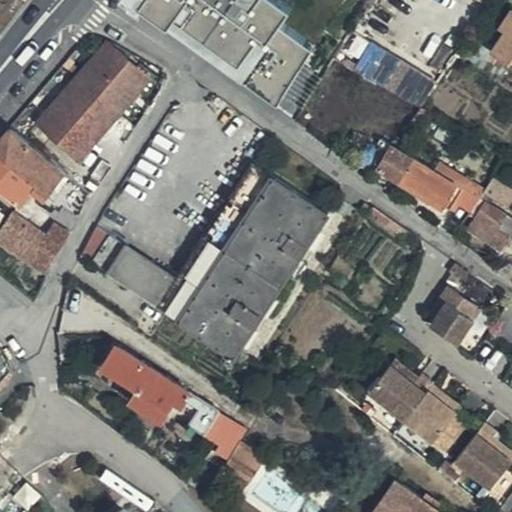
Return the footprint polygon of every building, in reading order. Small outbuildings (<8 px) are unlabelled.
[(174,0),(197,12),(231,35),(237,27),(253,37),(264,20),(229,0),(174,0)] [(281,0),(229,0),(264,20),(283,30),(332,57),(345,35),(297,9),(281,0)] [(281,0),(297,9),(301,0),(281,0)] [(301,0),(297,9),(345,35),(365,0),(301,0)] [(511,61),(511,7),(499,27),(504,31),(492,51),(511,64),(511,61)] [(231,35),(197,12),(193,19),(228,40),(231,35)] [(283,30),(264,20),(253,37),(272,49),(283,30)] [(152,79),(109,43),(38,125),(81,161),(152,79)] [(439,83),(368,46),(355,72),(423,107),(439,83)] [(11,128),(0,141),(0,153),(37,184),(50,195),(66,208),(80,216),(80,215),(89,194),(11,128)] [(378,170),(401,183),(416,159),(382,138),(379,143),(382,145),(379,148),(383,151),(388,154),(378,170)] [(373,169),(383,151),(379,148),(372,144),(361,161),(373,169)] [(0,153),(0,189),(21,206),(33,189),(37,184),(0,153)] [(416,159),(401,183),(444,210),(452,197),(457,200),(465,188),(416,159)] [(179,280),(111,235),(92,262),(162,306),(236,356),(330,214),(255,164),(179,280)] [(37,184),(33,189),(47,200),(50,195),(37,184)] [(449,213),(466,223),(472,213),(481,198),(465,188),(457,200),(449,213)] [(444,210),(449,213),(457,200),(452,197),(444,210)] [(481,198),(472,213),(478,217),(469,232),(500,252),(509,238),(497,229),(507,214),(481,198)] [(30,223),(14,212),(0,232),(0,246),(11,253),(30,223)] [(11,253),(44,276),(50,267),(70,234),(37,213),(30,223),(11,253)] [(497,229),(509,238),(511,240),(511,237),(511,217),(507,214),(497,229)] [(414,235),(392,220),(387,227),(410,243),(414,235)] [(98,226),(83,255),(92,262),(111,235),(98,226)] [(360,267),(343,254),(332,270),(348,283),(360,267)] [(466,281),(470,275),(457,265),(453,272),(466,281)] [(448,285),(434,306),(442,311),(437,318),(431,326),(459,344),(483,309),(448,285)] [(442,311),(434,306),(429,313),(437,318),(442,311)] [(213,422),(220,411),(117,346),(105,366),(140,388),(132,401),(162,419),(176,398),(198,412),(213,422)] [(0,384),(11,371),(0,350),(0,384)] [(396,359),(392,365),(416,383),(420,378),(396,359)] [(370,392),(405,419),(429,389),(433,384),(435,382),(423,373),(420,378),(416,383),(392,365),(370,392)] [(429,389),(458,412),(462,406),(433,384),(429,389)] [(429,389),(405,419),(447,452),(467,427),(455,417),(458,412),(429,389)] [(207,432),(221,441),(235,420),(220,411),(213,422),(207,432)] [(192,423),(207,432),(213,422),(198,412),(192,423)] [(486,423),(456,459),(492,488),(511,461),(511,458),(490,442),(495,437),(498,432),(486,423)] [(490,442),(511,458),(511,450),(495,437),(490,442)] [(242,441),(226,467),(251,482),(268,456),(242,441)] [(396,478),(372,511),(444,511),(438,508),(423,497),(396,478)] [(427,491),(423,497),(438,508),(443,502),(427,491)]
